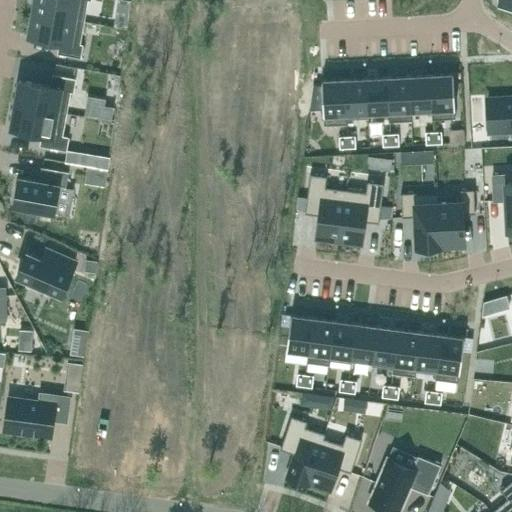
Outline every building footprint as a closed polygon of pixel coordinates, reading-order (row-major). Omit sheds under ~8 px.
[(34,0),(32,12),(84,21),(88,0),(34,0)] [(32,12),(28,35),(59,41),(57,53),(81,58),(83,44),(80,43),(84,21),(32,12)] [(453,73),(431,74),(433,119),(455,118),(453,73)] [(19,81),(15,104),(66,113),(70,91),(73,92),(76,78),(52,74),(50,86),(19,81)] [(431,74),(409,75),(411,120),(412,120),(412,110),(431,109),(432,119),(433,119),(431,74)] [(409,75),(388,76),(390,121),(411,120),(409,75)] [(388,76),(366,77),(368,118),(369,118),(369,113),(388,112),(389,121),(390,121),(388,76)] [(366,77),(344,78),(346,124),(347,124),(347,119),(368,118),(366,77)] [(344,78),(321,79),(324,125),(346,124),(344,78)] [(511,129),(511,97),(487,99),(489,131),(511,129)] [(15,104),(10,127),(42,133),(40,145),(63,149),(65,136),(63,135),(66,113),(15,104)] [(433,131),(425,132),(426,144),(434,144),(433,131)] [(441,131),(433,131),(434,144),(442,143),(441,131)] [(390,133),(382,134),(383,146),(391,146),(390,133)] [(398,133),(390,133),(391,146),(399,145),(398,133)] [(355,135),(347,136),(348,148),(356,148),(355,135)] [(347,136),(339,136),(339,148),(348,148),(347,136)] [(19,177),(14,205),(53,212),(58,186),(66,187),(69,172),(41,167),(39,181),(19,177)] [(310,173),(305,213),(320,215),(316,238),(339,241),(345,189),(326,186),(327,176),(310,173)] [(506,174),(492,175),(494,200),(506,200),(507,229),(511,228),(511,181),(506,182),(506,174)] [(345,189),(339,241),(361,244),(364,221),(379,222),(384,183),(367,181),(366,192),(345,189)] [(438,192),(437,192),(440,245),(464,243),(463,214),(475,213),(474,189),(460,190),(460,200),(439,201),(438,192)] [(415,192),(401,193),(402,217),(414,216),(416,246),(440,245),(437,192),(415,193),(415,192)] [(27,252),(17,277),(31,283),(30,287),(46,293),(47,289),(62,295),(68,281),(76,261),(46,248),(42,258),(27,252)] [(290,313),(286,350),(307,352),(306,361),(307,362),(313,316),(290,313)] [(313,316),(307,362),(328,365),(334,319),(313,316)] [(334,319),(328,365),(329,365),(330,360),(351,363),(356,322),(334,319)] [(356,322),(351,363),(352,358),(371,361),(371,365),(372,365),(377,325),(356,322)] [(377,325),(372,365),(392,368),(391,373),(393,373),(399,328),(377,325)] [(399,328),(393,373),(414,376),(420,331),(399,328)] [(420,331),(414,376),(415,376),(416,371),(435,374),(434,378),(435,379),(442,333),(420,331)] [(442,333),(435,379),(458,382),(464,336),(442,333)] [(297,373),(296,385),(304,386),(306,374),(297,373)] [(306,374),(304,386),(312,387),(314,375),(306,374)] [(340,379),(339,391),(347,392),(349,380),(340,379)] [(349,380),(347,392),(355,393),(357,381),(349,380)] [(66,381),(65,389),(79,391),(80,383),(66,381)] [(383,384),(382,396),(390,397),(391,385),(383,384)] [(391,385),(390,397),(398,398),(399,386),(391,385)] [(426,390),(424,402),(432,403),(434,391),(426,390)] [(434,391),(432,403),(441,404),(442,392),(434,391)] [(9,396),(4,430),(51,436),(53,420),(67,422),(70,396),(40,392),(39,400),(9,396)] [(291,415),(280,449),(294,454),(287,476),(308,483),(324,433),(306,427),(307,421),(291,415)] [(324,433),(308,483),(330,490),(337,467),(351,472),(362,439),(346,433),(342,443),(324,438),(325,433),(324,433)] [(507,498),(492,511),(511,511),(511,479),(500,490),(507,498)]
